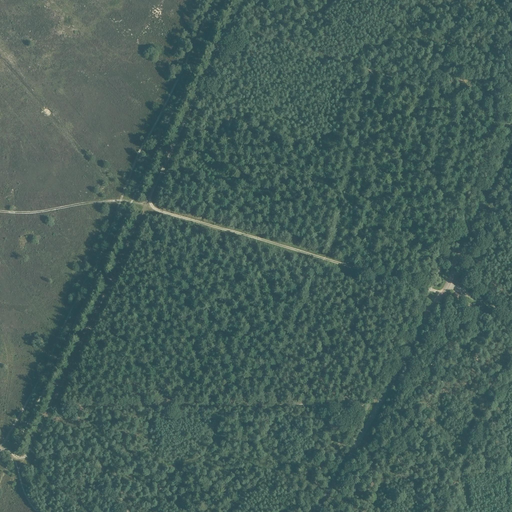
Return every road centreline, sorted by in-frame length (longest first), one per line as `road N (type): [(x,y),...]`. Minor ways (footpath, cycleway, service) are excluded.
road 1 (tertiary): [(313,511),(444,291),(511,146)]
road 2 (track): [(511,117),(230,24)]
road 3 (track): [(145,206),(25,457)]
road 4 (track): [(0,449),(120,200)]
road 5 (track): [(120,200),(214,0)]
road 6 (track): [(260,405),(51,405)]
road 7 (track): [(324,258),(145,206)]
road 8 (track): [(241,0),(188,115)]
road 9 (track): [(120,200),(0,211)]
